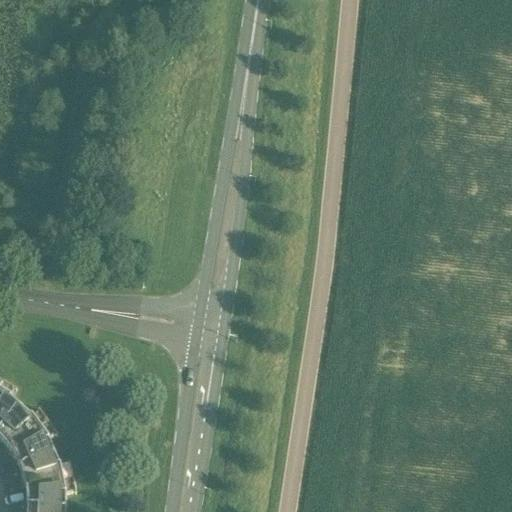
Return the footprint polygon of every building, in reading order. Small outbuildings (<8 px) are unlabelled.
[(2,384),(0,387),(0,432),(20,409),(10,400),(14,392),(15,393),(16,392),(2,384)] [(31,419),(20,409),(0,432),(0,444),(8,453),(48,425),(38,412),(38,413),(38,414),(31,419)] [(48,425),(8,453),(18,471),(54,455),(48,442),(55,437),(56,438),(57,437),(48,425)] [(54,455),(18,471),(25,490),(72,480),(69,465),(68,465),(68,466),(60,468),(54,455)] [(72,480),(25,490),(27,511),(66,511),(66,497),(74,495),(74,496),(76,496),(72,480)]
